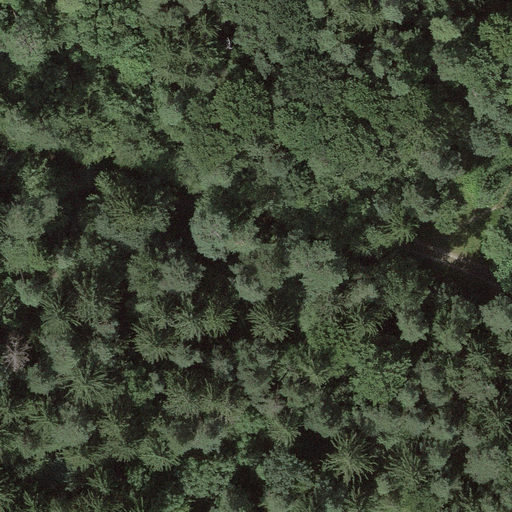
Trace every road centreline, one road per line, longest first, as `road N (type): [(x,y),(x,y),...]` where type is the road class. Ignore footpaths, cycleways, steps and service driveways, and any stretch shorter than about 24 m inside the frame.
road 1 (track): [(511,281),(432,246),(379,236),(188,168),(0,120)]
road 2 (track): [(490,0),(461,178),(432,246)]
